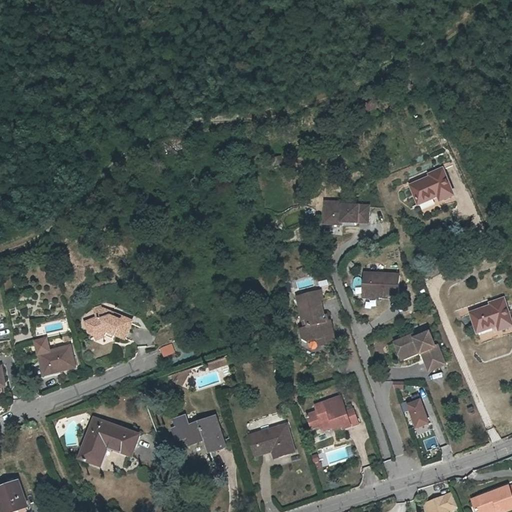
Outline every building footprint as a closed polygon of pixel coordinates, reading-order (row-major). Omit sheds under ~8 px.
[(367,116),(382,110),(377,99),(362,105),(367,116)] [(435,177),(415,186),(423,203),(444,194),(446,198),(457,193),(445,168),(434,173),(435,177)] [(338,220),(347,221),(347,218),(363,219),(363,217),(374,217),(374,203),(348,202),(348,199),(330,198),(329,215),(339,215),(338,220)] [(404,272),(368,269),(367,291),(383,292),(402,294),(404,272)] [(330,318),(324,295),(322,287),(318,288),(333,338),(339,337),(334,317),(330,318)] [(333,338),(318,288),(301,293),(308,323),(304,324),(306,334),(312,338),(321,336),(329,334),(330,339),(333,338)] [(505,327),(511,324),(511,312),(507,298),(496,301),(497,305),(475,312),(481,330),(503,323),(505,327)] [(132,317),(118,312),(113,314),(111,313),(113,310),(103,306),(95,309),(97,314),(85,320),(90,331),(96,333),(105,329),(115,332),(125,335),(132,317)] [(115,332),(105,329),(96,333),(98,337),(107,334),(114,336),(115,332)] [(403,352),(422,345),(424,349),(424,351),(425,350),(433,369),(449,362),(441,343),(439,344),(433,330),(419,335),(417,332),(398,339),(403,352)] [(32,339),(42,376),(76,367),(70,344),(50,349),(46,336),(32,339)] [(166,359),(178,354),(174,343),(162,348),(166,359)] [(422,345),(403,352),(405,357),(424,349),(422,345)] [(395,382),(395,390),(406,390),(406,383),(395,382)] [(357,421),(353,407),(350,408),(344,393),(318,403),(320,408),(310,412),(315,425),(320,423),(328,427),(330,419),(334,418),(337,426),(345,423),(346,425),(357,421)] [(431,420),(422,397),(410,401),(419,424),(431,420)] [(192,442),(207,437),(211,449),(227,444),(217,414),(193,422),(186,424),(190,437),(192,442)] [(183,439),(190,437),(186,424),(193,422),(191,415),(177,419),(183,439)] [(89,463),(90,460),(102,465),(109,446),(134,454),(142,434),(96,419),(81,457),(86,459),(85,461),(89,463)] [(296,451),(287,424),(250,436),(257,455),(273,450),(276,457),(296,451)] [(16,479),(0,486),(0,506),(2,511),(9,511),(27,505),(16,479)] [(497,502),(501,501),(503,507),(511,504),(511,481),(477,490),(482,509),(498,505),(497,502)] [(456,490),(446,493),(452,507),(461,504),(456,490)] [(453,511),(452,507),(446,493),(430,499),(434,511),(453,511)] [(498,505),(482,509),(482,511),(496,511),(503,510),(503,507),(501,501),(497,502),(498,505)]
